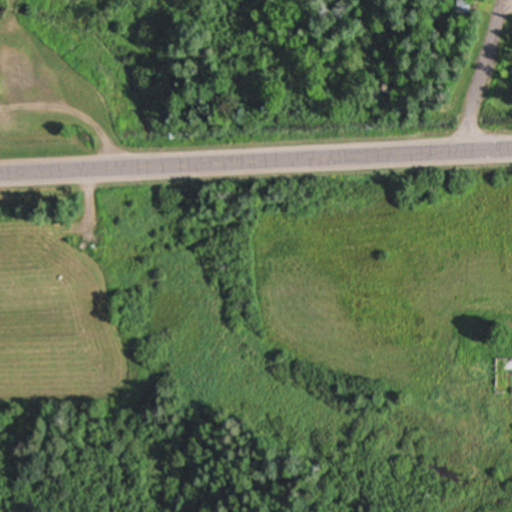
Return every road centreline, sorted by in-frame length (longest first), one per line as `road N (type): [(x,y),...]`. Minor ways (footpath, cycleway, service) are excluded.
road 1 (tertiary): [(511,149),(0,173)]
road 2 (residential): [(463,152),(504,0)]
